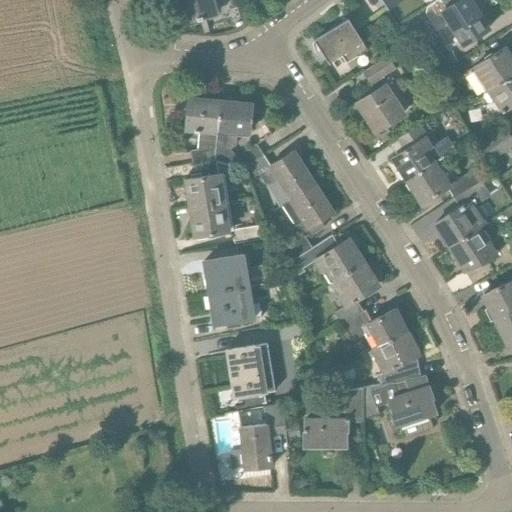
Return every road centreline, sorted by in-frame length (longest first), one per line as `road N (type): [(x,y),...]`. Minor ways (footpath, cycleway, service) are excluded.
road 1 (residential): [(509,511),(452,343),(422,281),(266,41)]
road 2 (residential): [(200,510),(127,59)]
road 3 (residential): [(200,510),(506,511)]
road 4 (residential): [(127,59),(203,62),(266,41)]
